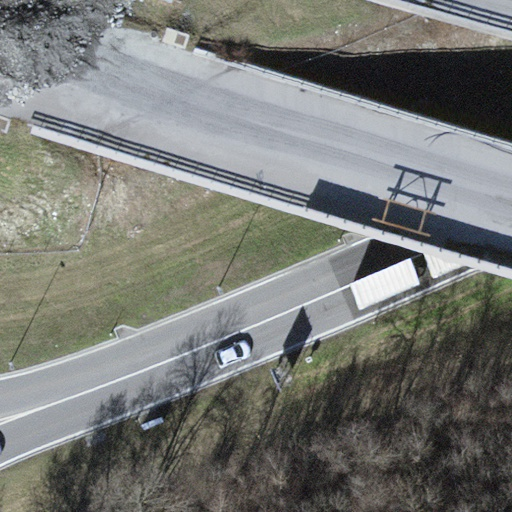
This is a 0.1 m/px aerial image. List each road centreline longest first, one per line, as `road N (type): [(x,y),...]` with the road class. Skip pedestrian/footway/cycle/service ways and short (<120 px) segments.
road 1 (primary): [(511,214),(0,421)]
road 2 (motorway): [(0,52),(511,209)]
